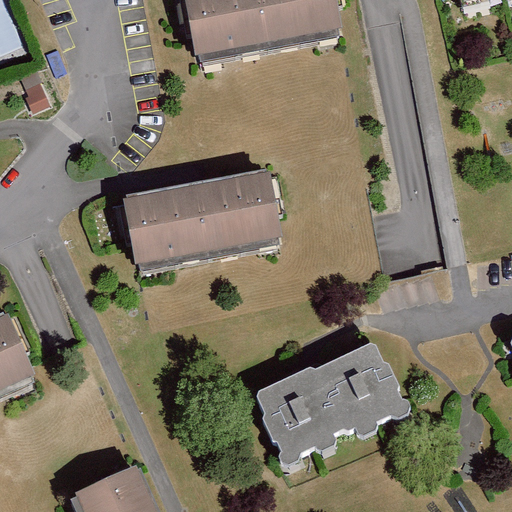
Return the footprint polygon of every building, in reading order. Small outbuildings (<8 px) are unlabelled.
[(209,0),(190,4),(203,72),(353,43),(344,0),(209,0)] [(511,0),(464,0),(468,14),(511,4),(511,0)] [(35,73),(15,81),(29,116),(49,108),(35,73)] [(276,183),(128,211),(142,282),(290,254),(276,183)] [(16,323),(0,330),(0,410),(46,390),(16,323)] [(382,353),(258,409),(289,478),(414,422),(382,353)] [(160,511),(146,479),(80,507),(81,511),(160,511)]
